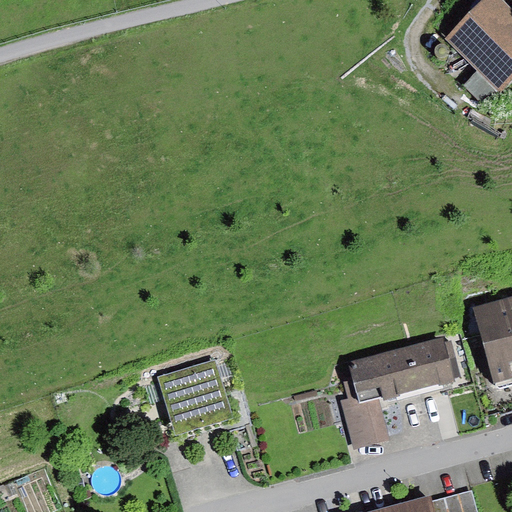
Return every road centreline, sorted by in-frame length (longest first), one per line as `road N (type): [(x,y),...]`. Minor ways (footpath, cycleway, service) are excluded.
road 1 (residential): [(511,436),(239,511)]
road 2 (unclassified): [(0,56),(213,0)]
